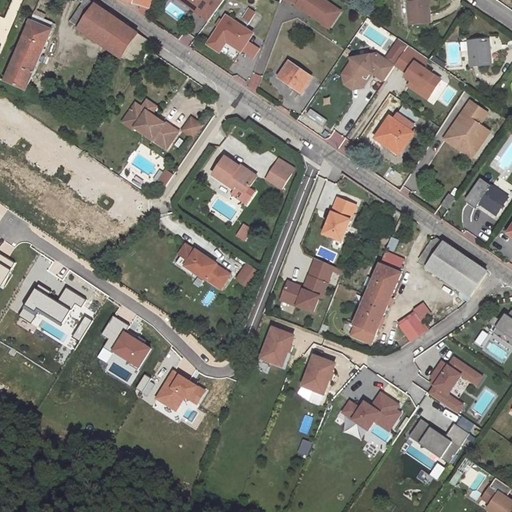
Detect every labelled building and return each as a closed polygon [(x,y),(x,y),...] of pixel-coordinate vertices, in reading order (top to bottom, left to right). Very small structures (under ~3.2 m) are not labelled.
[(88,0),(84,0),(70,22),(80,29),(96,5),(88,0)] [(153,0),(125,0),(144,6),(151,8),(153,0)] [(180,0),(210,21),(225,0),(180,0)] [(325,0),(288,0),(299,4),(298,5),(310,13),(311,11),(314,13),(312,15),(325,24),(336,7),(325,0)] [(435,23),(434,0),(412,0),(414,24),(435,23)] [(124,56),(133,62),(148,41),(96,5),(80,29),(122,58),(124,56)] [(336,7),(325,24),(331,28),(342,12),(336,7)] [(36,9),(31,21),(53,30),(56,23),(44,18),(46,13),(36,9)] [(248,9),(243,17),(250,21),(255,13),(248,9)] [(253,33),(228,17),(211,43),(222,50),(228,41),(242,50),(249,40),(253,33)] [(53,30),(31,21),(4,82),(26,91),(53,30)] [(470,66),(491,64),(489,38),(467,41),(470,66)] [(249,40),(242,50),(253,57),(259,47),(249,40)] [(401,40),(387,60),(396,66),(397,65),(410,46),(401,40)] [(431,60),(410,46),(397,65),(409,74),(407,77),(413,81),(432,95),(442,80),(425,68),(431,60)] [(365,75),(372,74),(375,74),(386,82),(396,66),(387,60),(378,54),(353,59),(353,61),(354,65),(347,76),(349,82),(355,86),(361,85),(366,79),(365,75)] [(354,65),(353,61),(344,75),(346,84),(355,90),(363,88),(372,74),(365,75),(366,79),(361,85),(355,86),(349,82),(347,76),(354,65)] [(303,93),(313,78),(289,62),(279,77),(303,93)] [(432,95),(413,81),(409,86),(429,99),(432,95)] [(143,109),(153,116),(158,108),(148,101),(143,109)] [(463,151),(472,157),(489,131),(479,124),(487,112),(471,101),(449,133),(465,144),(465,147),(463,151)] [(136,129),(168,150),(180,132),(167,124),(166,125),(162,122),(158,119),(153,116),(143,109),(137,105),(129,116),(140,124),(136,129)] [(414,125),(420,117),(403,106),(398,114),(411,122),(414,125)] [(411,122),(398,114),(394,120),(407,128),(411,122)] [(124,123),(135,131),(136,129),(140,124),(129,116),(124,123)] [(187,117),(182,132),(191,135),(196,120),(187,117)] [(402,152),(414,134),(390,118),(376,140),(389,148),(391,145),(402,152)] [(414,125),(411,122),(407,128),(411,131),(415,125),(414,125)] [(465,144),(449,133),(445,139),(463,151),(465,147),(465,144)] [(53,180),(42,196),(64,210),(74,194),(88,203),(102,180),(54,151),(41,173),(53,180)] [(244,173),(239,170),(241,168),(227,158),(214,177),(235,191),(237,187),(247,194),(258,178),(247,170),(244,173)] [(266,181),(282,192),(292,176),(276,166),(266,181)] [(498,214),(509,198),(482,180),(468,200),(478,207),(481,203),(498,214)] [(235,191),(245,198),(247,194),(237,187),(235,191)] [(456,199),(450,195),(443,205),(449,209),(456,199)] [(338,199),(324,234),(344,242),(358,206),(338,199)] [(420,259),(429,266),(444,244),(436,239),(431,243),(420,259)] [(444,244),(429,266),(427,269),(470,299),(485,273),(444,244)] [(186,247),(179,257),(182,259),(189,248),(186,247)] [(195,274),(207,282),(208,281),(222,290),(231,277),(217,267),(218,266),(197,252),(196,253),(189,248),(182,259),(189,264),(186,268),(195,274)] [(386,253),(381,265),(400,273),(405,261),(386,253)] [(0,263),(12,271),(16,264),(0,254),(0,263)] [(177,267),(192,277),(195,274),(186,268),(189,264),(182,259),(177,267)] [(316,259),(313,266),(332,273),(334,267),(316,259)] [(0,263),(0,283),(3,285),(12,271),(0,263)] [(261,274),(247,265),(237,279),(251,288),(261,274)] [(376,335),(402,274),(400,273),(381,265),(355,326),(356,326),(375,335),(376,335)] [(292,295),(289,303),(313,312),(320,297),(322,298),(332,273),(313,266),(305,288),(289,282),(285,292),(292,295)] [(39,312),(62,326),(72,310),(58,302),(36,289),(27,305),(39,312)] [(72,310),(76,304),(82,307),(86,301),(80,297),(66,289),(58,302),(72,310)] [(285,292),(282,300),(289,303),(292,295),(285,292)] [(414,310),(417,314),(422,322),(432,315),(424,303),(414,310)] [(32,324),(39,312),(27,305),(19,317),(32,324)] [(498,329),(508,316),(503,312),(499,319),(494,316),(489,323),(496,328),(498,329)] [(417,314),(399,326),(410,341),(427,329),(422,322),(417,314)] [(506,335),(511,338),(511,318),(508,316),(498,329),(506,335)] [(85,317),(73,337),(79,341),(92,321),(85,317)] [(356,326),(352,336),(371,344),(375,335),(356,326)] [(295,337),(271,328),(267,338),(270,339),(264,355),(272,362),(284,366),(289,352),(291,352),(293,347),(291,346),(295,337)] [(503,340),(506,335),(498,329),(496,328),(493,333),(503,340)] [(484,331),(476,342),(481,346),(489,334),(484,331)] [(126,333),(115,352),(141,366),(151,348),(126,333)] [(511,338),(506,335),(503,340),(511,346),(511,338)] [(312,367),(304,387),(325,395),(331,380),(333,380),(334,375),(333,374),(336,365),(313,356),(309,366),(312,367)] [(435,386),(429,394),(457,413),(463,405),(449,395),(462,375),(477,385),(483,376),(454,357),(448,365),(442,361),(434,372),(437,374),(433,379),(431,383),(435,386)] [(176,410),(185,396),(198,404),(206,391),(181,375),(174,371),(157,398),(176,410)] [(350,401),(342,413),(369,430),(375,421),(389,431),(401,413),(396,409),(399,405),(381,392),(372,406),(365,402),(361,408),(350,401)] [(422,419),(421,420),(447,437),(456,424),(454,423),(446,435),(422,419)] [(421,420),(411,435),(451,462),(470,433),(456,424),(447,437),(421,420)] [(411,435),(410,437),(449,463),(451,462),(411,435)] [(482,500),(490,506),(498,494),(490,488),(482,500)] [(490,506),(487,511),(489,511),(511,511),(511,503),(498,494),(490,506)]
